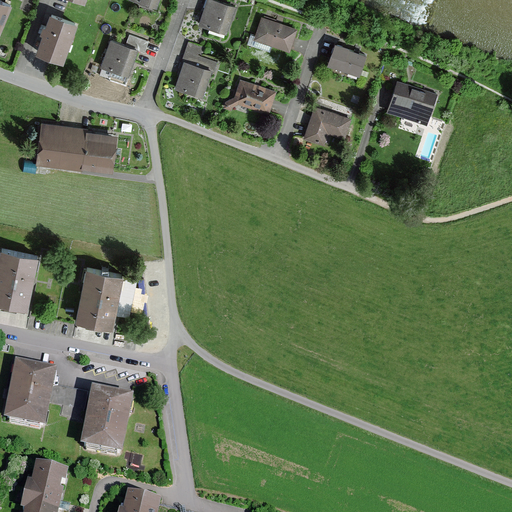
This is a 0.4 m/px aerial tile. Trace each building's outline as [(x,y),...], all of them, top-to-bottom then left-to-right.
[(0,0),(0,29),(10,5),(0,0)] [(234,7),(215,0),(204,0),(203,6),(206,7),(200,24),(210,27),(211,24),(227,30),(230,19),(230,18),(231,14),(232,14),(234,7)] [(63,56),(75,23),(52,14),(47,27),(44,26),(42,33),(45,34),(38,51),(51,56),(53,52),(63,56)] [(275,22),(263,18),(255,38),(256,39),(254,46),(270,51),(272,44),(289,50),(296,29),(282,24),(281,26),(275,23),(275,22)] [(144,52),(148,40),(130,34),(126,45),(112,40),(102,66),(112,69),(113,67),(129,72),(131,65),(130,65),(132,61),(133,61),(137,50),(144,52)] [(205,47),(189,41),(186,48),(202,54),(205,47)] [(366,55),(335,44),(328,64),(359,74),(366,55)] [(197,58),(184,54),(179,69),(182,70),(176,87),(186,91),(187,88),(203,93),(205,86),(204,86),(206,81),(207,82),(210,71),(213,72),(217,62),(198,55),(197,58)] [(241,80),(235,99),(252,105),(251,106),(268,112),(275,91),(260,86),(260,88),(254,86),(254,84),(241,80)] [(422,122),(427,123),(437,95),(410,86),(409,90),(395,85),(387,110),(403,115),(404,113),(412,116),(411,118),(417,120),(416,121),(421,123),(422,122)] [(350,119),(315,107),(305,137),(318,141),(322,129),(344,137),(350,119)] [(44,137),(41,157),(109,166),(113,138),(51,131),(52,126),(40,124),(39,136),(44,137)] [(37,256),(2,248),(0,257),(0,300),(26,306),(37,256)] [(122,274),(87,267),(77,318),(112,325),(122,274)] [(53,374),(18,367),(8,419),(43,426),(48,402),(63,405),(61,415),(82,419),(87,394),(51,387),(53,374)] [(130,402),(95,395),(84,447),(120,454),(130,402)] [(65,484),(67,475),(39,468),(36,477),(40,478),(38,487),(29,485),(23,511),(28,511),(58,511),(59,509),(63,510),(64,503),(60,502),(63,493),(59,492),(61,483),(65,484)] [(156,511),(159,504),(130,497),(127,505),(129,506),(127,511),(156,511)]
